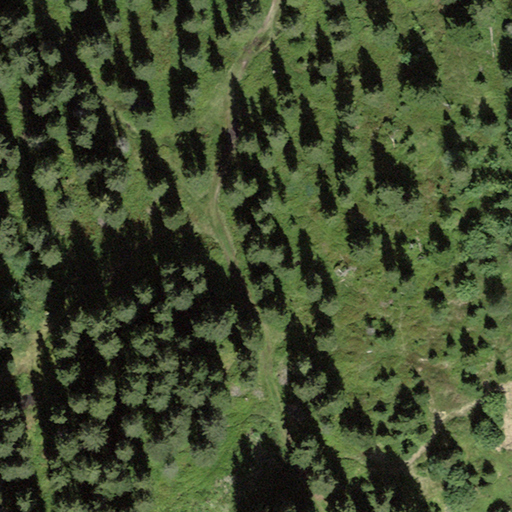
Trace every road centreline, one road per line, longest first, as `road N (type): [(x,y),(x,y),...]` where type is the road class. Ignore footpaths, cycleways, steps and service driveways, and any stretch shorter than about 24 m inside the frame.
road 1 (track): [(326,511),(305,481),(250,300),(208,198)]
road 2 (track): [(208,198),(279,0)]
